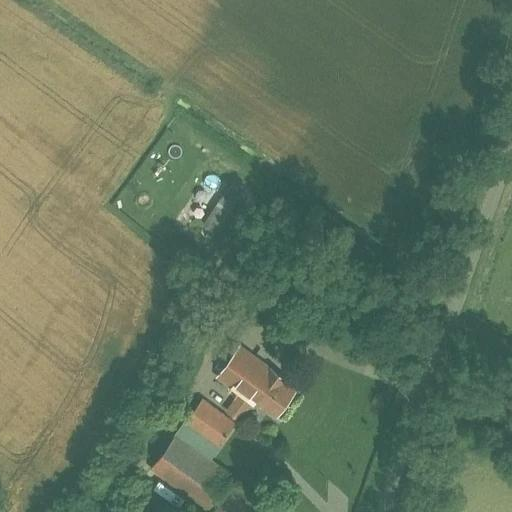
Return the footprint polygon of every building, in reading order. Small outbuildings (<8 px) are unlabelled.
[(217,234),(246,195),(242,192),(231,183),(203,225),(213,231),(217,234)] [(252,284),(246,294),(272,311),(280,301),(252,284)] [(287,379),(241,346),(213,383),(228,394),(232,388),(237,392),(234,396),(237,399),(247,407),(253,400),(251,399),(253,397),(278,415),(295,391),(284,383),(287,379)] [(236,422),(226,415),(203,398),(186,421),(219,446),(236,422)] [(146,442),(169,411),(150,399),(128,429),(146,442)] [(236,422),(247,407),(237,399),(226,415),(236,422)] [(209,458),(176,434),(168,446),(201,470),(210,458),(209,458)] [(201,470),(168,446),(152,468),(210,510),(234,476),(210,458),(209,458),(201,470)] [(273,511),(277,507),(238,479),(213,511),(273,511)]
